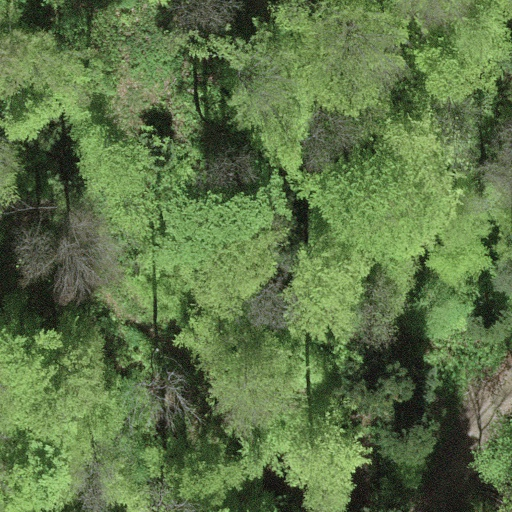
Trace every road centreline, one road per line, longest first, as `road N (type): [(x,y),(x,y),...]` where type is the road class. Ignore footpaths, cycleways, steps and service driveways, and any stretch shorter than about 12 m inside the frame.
road 1 (track): [(176,511),(223,388),(249,384),(486,421)]
road 2 (track): [(429,511),(511,383)]
